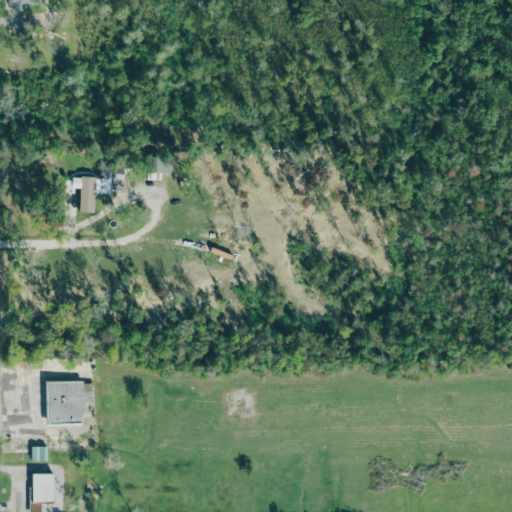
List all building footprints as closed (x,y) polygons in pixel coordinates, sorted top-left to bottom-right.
[(13,0),(13,9),(27,10),(27,3),(42,3),(41,0),(13,0)] [(148,157),(149,173),(164,172),(163,156),(148,157)] [(102,180),(110,180),(110,186),(122,186),(121,165),(101,166),(102,180)] [(94,212),(95,177),(72,176),(71,187),(80,187),(79,211),(94,212)] [(93,381),(44,382),(45,425),(83,424),(82,402),(94,402),(93,381)] [(46,446),(15,446),(15,460),(47,460),(46,446)] [(52,473),(30,473),(30,511),(39,511),(39,501),(53,501),(52,473)]
